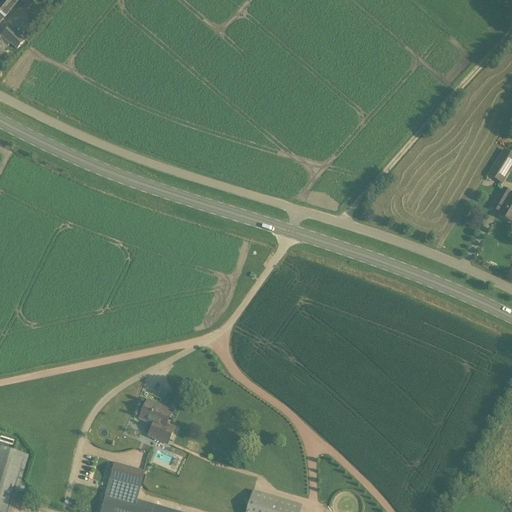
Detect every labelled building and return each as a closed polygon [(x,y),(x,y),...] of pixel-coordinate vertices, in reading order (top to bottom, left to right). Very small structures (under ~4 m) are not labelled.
[(6,0),(0,7),(0,23),(20,1),(26,7),(31,0),(6,0)] [(0,54),(6,48),(10,44),(17,50),(25,42),(9,27),(0,36),(0,54)] [(511,155),(503,150),(487,175),(502,185),(511,168),(511,155)] [(497,201),(504,205),(498,215),(511,222),(511,194),(503,190),(497,201)] [(156,408),(157,406),(148,401),(140,419),(153,425),(147,437),(167,446),(176,428),(167,424),(172,414),(163,410),(163,411),(156,408)] [(0,437),(0,441),(12,446),(13,442),(0,437)] [(0,511),(11,511),(28,456),(0,447),(0,511)] [(115,463),(110,481),(138,489),(143,471),(115,463)] [(298,511),(301,505),(253,491),(247,511),(298,511)] [(176,511),(107,492),(100,511),(176,511)]
